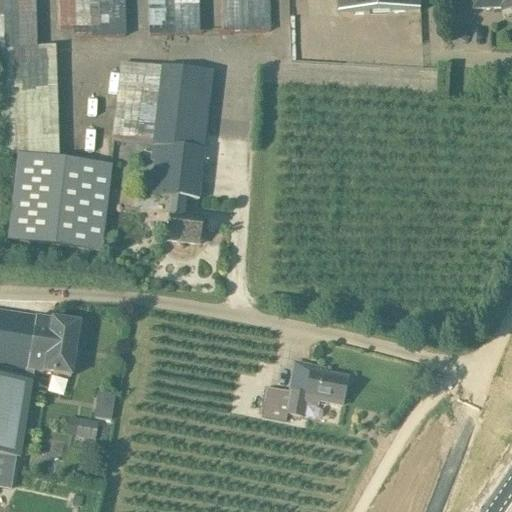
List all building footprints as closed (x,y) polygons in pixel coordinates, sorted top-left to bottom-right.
[(6,242),(101,253),(111,168),(58,161),(55,50),(36,49),(34,0),(0,0),(0,156),(17,156),(6,242)] [(125,38),(124,0),(57,0),(59,30),(73,30),(73,40),(125,38)] [(199,36),(198,0),(148,0),(150,37),(199,36)] [(270,33),(269,0),(221,0),(223,35),(270,33)] [(341,0),(328,0),(329,15),(342,14),(341,0)] [(422,0),(341,0),(342,16),(423,13),(422,0)] [(511,0),(474,0),(474,12),(504,11),(504,15),(511,14),(511,0)] [(200,246),(203,220),(182,218),(184,202),(199,203),(204,152),(203,152),(212,74),(161,68),(160,70),(120,65),(111,143),(151,148),(150,162),(153,163),(149,198),(170,200),(165,242),(200,246)] [(33,373),(70,379),(79,326),(0,313),(0,367),(26,372),(25,378),(20,378),(19,383),(31,385),(33,373)] [(304,404),(315,406),(316,402),(341,407),(346,381),(321,376),(322,371),(310,369),(305,396),(290,393),(286,416),(301,419),(304,404)] [(0,457),(20,461),(32,385),(0,379),(0,457)] [(263,412),(262,418),(283,422),(284,416),(288,394),(267,390),(263,412)] [(95,418),(113,420),(117,395),(99,392),(95,418)] [(75,438),(95,442),(98,425),(78,421),(75,438)]
